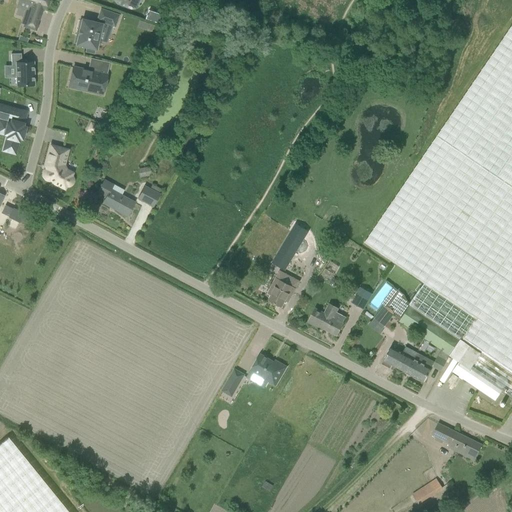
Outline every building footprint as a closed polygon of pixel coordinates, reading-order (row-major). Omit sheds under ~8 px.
[(37,25),(41,14),(43,10),(44,10),(47,0),(18,0),(18,2),(31,6),(24,27),(36,31),(37,25)] [(97,21),(97,24),(80,20),(76,35),(74,35),(72,43),(75,43),(74,44),(93,49),(98,31),(107,33),(110,25),(113,26),(116,15),(98,9),(95,20),(97,21)] [(139,21),(137,27),(151,32),(153,26),(139,21)] [(399,322),(441,350),(449,356),(459,362),(452,372),(495,401),(502,391),(511,397),(511,25),(437,137),(364,243),(425,284),(399,322)] [(14,85),(31,85),(31,62),(24,62),(24,59),(19,59),(19,53),(9,53),(9,65),(11,65),(11,75),(14,75),(14,85)] [(68,87),(90,92),(102,95),(107,75),(106,75),(109,65),(101,63),(99,73),(73,67),(68,87)] [(26,113),(0,105),(0,118),(8,120),(8,123),(5,123),(2,134),(7,136),(3,151),(15,154),(19,139),(22,140),(25,128),(22,127),(26,113)] [(64,165),(64,163),(68,150),(51,146),(45,167),(47,170),(46,170),(45,171),(44,172),(44,173),(43,174),(43,175),(43,176),(44,177),(44,178),(45,178),(45,179),(46,180),(47,180),(48,180),(49,181),(50,181),(50,180),(51,180),(53,183),(65,189),(66,186),(67,186),(68,186),(69,186),(70,186),(70,185),(71,185),(72,184),(72,183),(72,182),(73,181),(73,180),(72,179),(72,178),(72,177),(71,176),(72,174),(66,170),(64,165)] [(139,178),(151,176),(150,167),(137,170),(139,178)] [(104,180),(97,192),(106,197),(103,203),(127,216),(134,203),(110,190),(112,185),(104,180)] [(153,207),(160,194),(159,193),(150,188),(145,186),(138,199),(153,207)] [(12,205),(5,201),(1,210),(8,213),(8,214),(18,219),(18,218),(26,222),(30,214),(22,210),(23,210),(13,205),(12,205)] [(336,227),(337,236),(345,235),(344,226),(336,227)] [(285,271),(304,240),(291,232),(272,263),(285,271)] [(273,285),(268,293),(272,295),(269,301),(281,307),(285,300),(288,302),(295,289),(280,281),(276,279),(273,285)] [(360,288),(356,295),(362,298),(357,306),(364,310),(372,295),(360,288)] [(394,294),(371,322),(382,331),(395,314),(399,317),(409,305),(394,294)] [(329,304),(325,313),(315,308),(308,322),(316,327),(316,326),(336,336),(343,323),(346,317),(337,312),(338,309),(329,304)] [(383,361),(405,373),(416,353),(406,347),(402,353),(391,347),(383,361)] [(447,361),(449,356),(441,350),(438,357),(447,361)] [(434,363),(416,353),(405,373),(424,383),(435,363),(434,363)] [(251,371),(275,384),(285,367),(275,362),(275,363),(260,355),(251,371)] [(228,378),(221,391),(232,397),(239,384),(228,378)] [(438,424),(432,435),(451,444),(449,448),(475,460),(482,445),(438,424)] [(0,511),(67,511),(7,439),(0,444),(0,511)] [(437,479),(413,494),(419,505),(443,489),(437,479)] [(273,486),(265,481),(262,487),(270,492),(273,486)]
